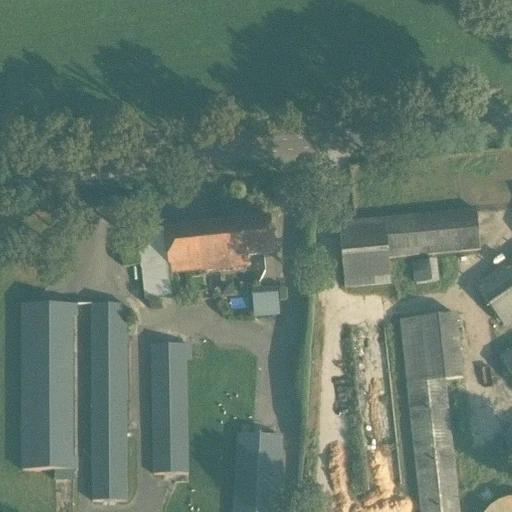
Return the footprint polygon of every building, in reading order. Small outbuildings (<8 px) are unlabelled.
[(389,260),(480,252),(476,211),(339,224),(344,289),(391,285),(389,260)] [(248,257),(275,254),(271,219),(138,233),(146,302),(173,299),(170,275),(249,267),(248,257)] [(413,263),(415,284),(440,281),(437,260),(413,263)] [(511,261),(475,284),(502,327),(511,320),(511,261)] [(412,263),(401,265),(403,282),(413,281),(412,263)] [(253,318),(278,317),(277,296),(251,297),(253,318)] [(72,462),(73,316),(77,316),(77,306),(21,306),(21,472),(78,472),(78,462),(72,462)] [(91,503),(125,503),(125,306),(91,306),(91,503)] [(455,315),(401,320),(420,511),(460,511),(454,448),(468,447),(455,315)] [(152,477),(187,477),(185,346),(150,347),(152,477)] [(511,348),(499,357),(511,377),(511,425),(498,434),(509,450),(511,447),(511,348)] [(278,511),(283,438),(236,436),(231,511),(278,511)] [(487,511),(511,511),(511,504),(489,501),(487,511)]
